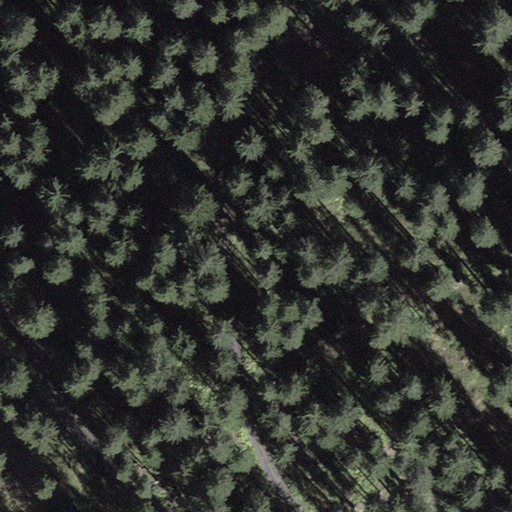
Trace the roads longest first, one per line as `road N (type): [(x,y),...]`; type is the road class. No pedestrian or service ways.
road 1 (track): [(511,43),(351,46),(314,55),(279,70),(229,126),(221,186),(228,313),(243,397),(299,511)]
road 2 (track): [(154,511),(125,489),(55,393)]
road 3 (track): [(55,393),(99,511)]
